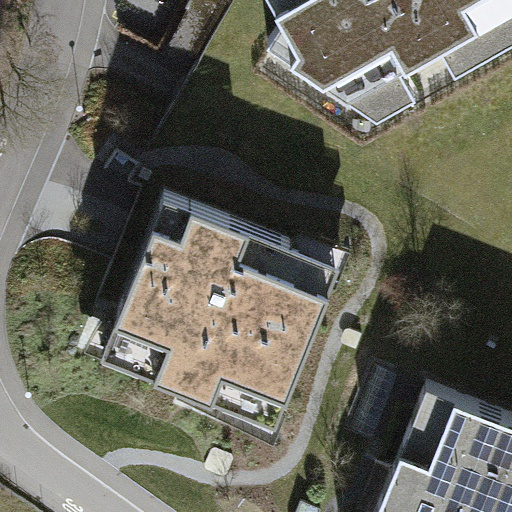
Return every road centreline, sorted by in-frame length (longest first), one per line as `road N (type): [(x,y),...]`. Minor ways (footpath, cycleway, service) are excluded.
road 1 (residential): [(0,241),(39,143),(77,0)]
road 2 (residential): [(98,511),(0,433)]
